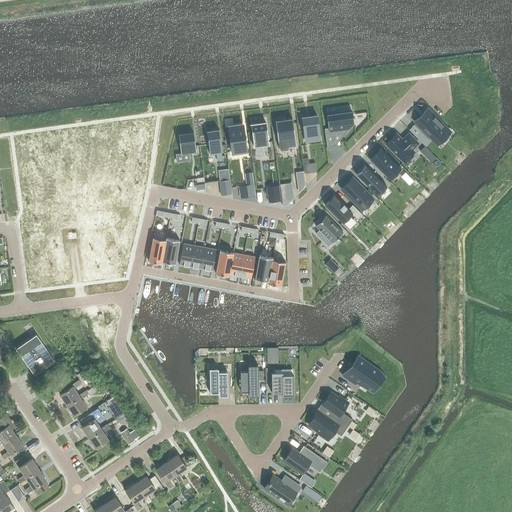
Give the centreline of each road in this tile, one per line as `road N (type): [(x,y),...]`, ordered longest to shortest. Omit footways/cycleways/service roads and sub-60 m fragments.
road 1 (residential): [(291,216),(155,190),(130,296)]
road 2 (residential): [(435,88),(417,91),(291,216)]
road 3 (residential): [(301,409),(256,473),(215,410)]
road 4 (residential): [(130,296),(121,351),(170,425)]
road 5 (residential): [(81,490),(13,388)]
